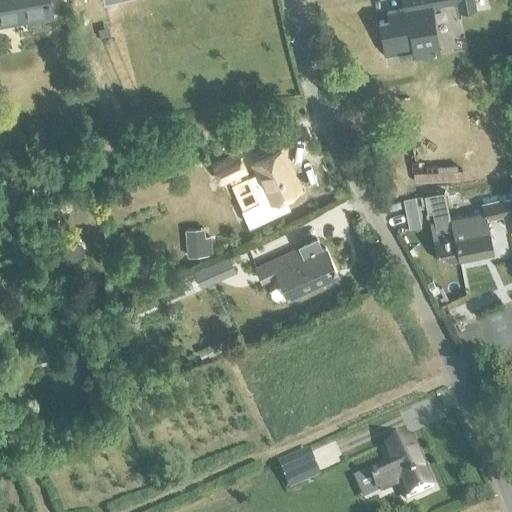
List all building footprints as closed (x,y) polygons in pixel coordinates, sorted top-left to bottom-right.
[(0,0),(0,23),(50,14),(47,0),(0,0)] [(387,17),(377,19),(383,51),(411,46),(413,56),(439,51),(431,4),(455,0),(458,10),(475,8),(473,0),(401,0),(403,7),(385,9),(387,17)] [(253,163),(269,200),(297,187),(280,151),(253,163)] [(213,163),(220,180),(243,169),(235,152),(213,163)] [(443,191),(423,195),(426,210),(431,209),(447,206),(443,191)] [(484,210),(450,218),(458,255),(478,250),(477,246),(492,243),(486,217),(503,213),(506,226),(511,224),(511,195),(482,202),(484,210)] [(414,196),(404,198),(405,207),(416,205),(414,196)] [(434,222),(430,223),(433,238),(432,238),(437,259),(458,255),(450,218),(447,206),(431,209),(434,222)] [(202,228),(183,230),(183,238),(185,256),(210,254),(209,236),(203,236),(202,228)] [(271,260),(255,267),(262,281),(277,274),(287,295),(336,273),(324,248),(321,249),(316,238),(299,245),(300,247),(271,260)] [(68,245),(58,248),(64,263),(74,260),(68,245)] [(189,273),(180,278),(186,293),(196,288),(200,286),(234,270),(227,256),(193,272),(189,273)] [(215,341),(197,349),(201,357),(207,354),(208,356),(220,350),(215,341)] [(118,386),(111,389),(119,406),(126,402),(118,386)] [(371,471),(380,492),(399,484),(406,499),(432,488),(409,436),(383,448),(389,463),(371,471)] [(306,451),(278,463),(286,482),(314,469),(306,451)]
